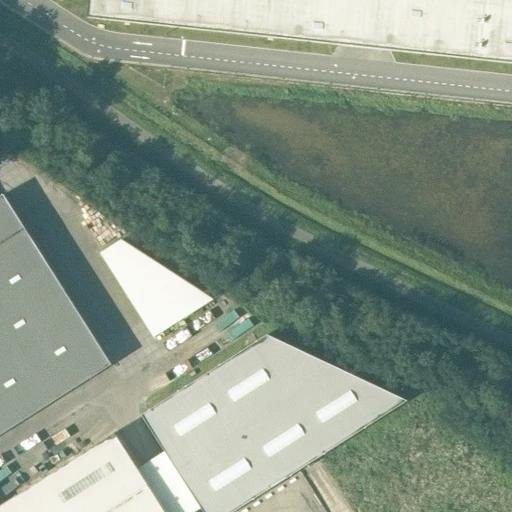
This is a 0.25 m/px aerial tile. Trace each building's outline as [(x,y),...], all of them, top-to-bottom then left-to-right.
[(511,0),(90,0),(88,16),(511,61),(511,0)] [(0,435),(112,364),(4,195),(0,196),(0,435)] [(218,295),(118,238),(100,249),(152,334),(218,295)] [(233,511),(408,400),(267,333),(139,415),(201,511),(233,511)] [(166,511),(116,433),(59,469),(60,469),(0,506),(0,511),(166,511)]
